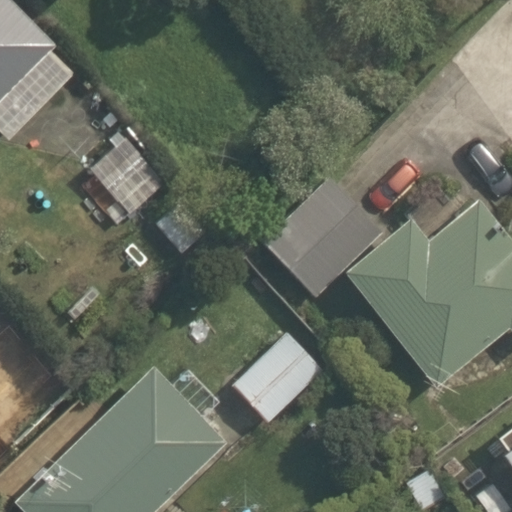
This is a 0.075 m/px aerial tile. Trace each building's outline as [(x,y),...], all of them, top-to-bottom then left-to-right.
[(0,0),(0,93),(52,42),(10,0),(0,0)] [(256,239),(312,296),(376,233),(320,177),(256,239)] [(338,272),(429,386),(503,327),(511,337),(511,242),(475,196),(421,239),(405,218),(338,272)] [(151,225),(179,257),(207,233),(178,200),(151,225)] [(46,352),(0,305),(0,380),(8,389),(46,352)] [(262,424),(319,370),(285,335),(228,389),(262,424)] [(8,500),(19,511),(150,511),(222,442),(146,365),(8,500)] [(496,453),(511,474),(511,438),(494,451),(496,453)]
